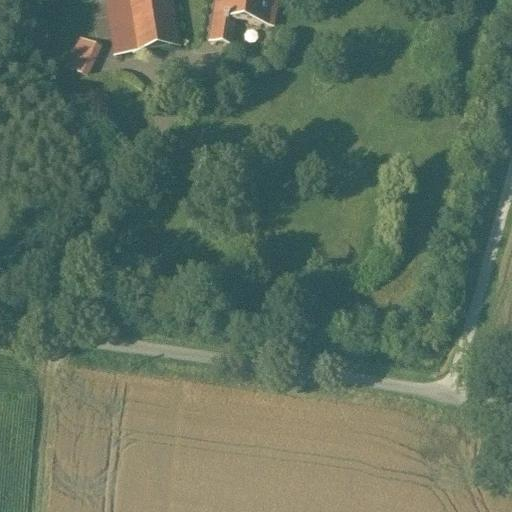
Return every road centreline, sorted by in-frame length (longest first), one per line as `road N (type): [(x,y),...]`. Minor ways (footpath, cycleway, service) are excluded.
road 1 (unclassified): [(0,332),(511,409)]
road 2 (track): [(449,396),(511,171)]
